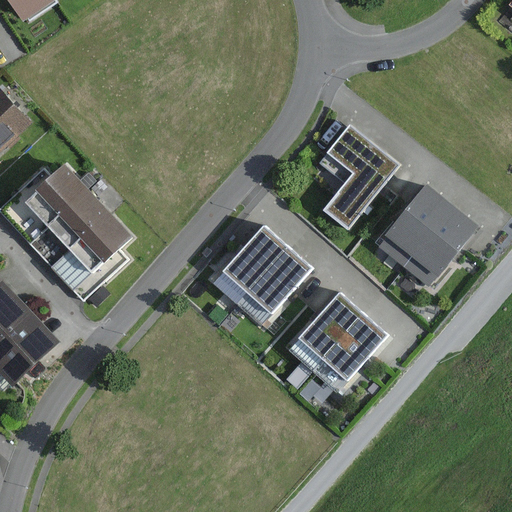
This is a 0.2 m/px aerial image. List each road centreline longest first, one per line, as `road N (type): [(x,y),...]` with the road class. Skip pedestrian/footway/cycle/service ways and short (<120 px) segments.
road 1 (residential): [(246,181),(67,381),(36,438),(13,511)]
road 2 (unclassified): [(511,281),(390,419),(288,511)]
road 3 (residential): [(246,181),(395,313)]
road 4 (residential): [(326,30),(307,101),(246,181)]
road 5 (residential): [(326,30),(363,45),(401,43),(475,0)]
